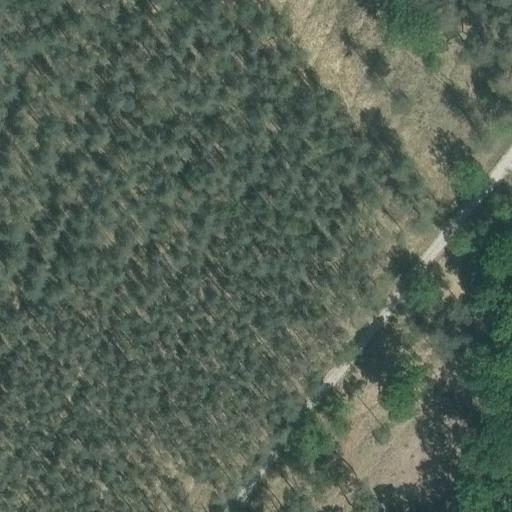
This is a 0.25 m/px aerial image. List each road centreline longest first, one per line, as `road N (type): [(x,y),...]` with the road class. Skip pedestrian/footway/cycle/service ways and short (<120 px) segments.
road 1 (track): [(511,173),(247,511)]
road 2 (track): [(511,160),(393,56),(355,0)]
